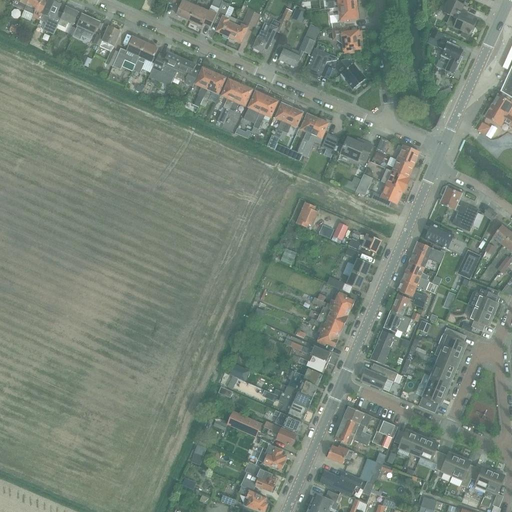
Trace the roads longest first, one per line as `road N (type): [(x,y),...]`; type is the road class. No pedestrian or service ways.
road 1 (residential): [(98,0),(392,129)]
road 2 (secondary): [(340,385),(437,162)]
road 3 (secondary): [(442,150),(508,0)]
road 4 (secondary): [(288,511),(340,385)]
road 5 (residential): [(392,129),(376,0)]
